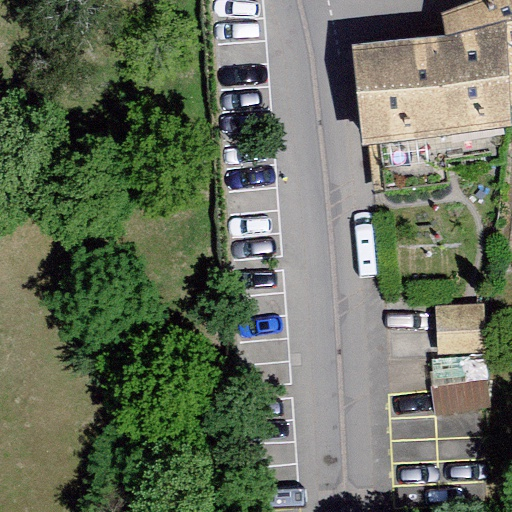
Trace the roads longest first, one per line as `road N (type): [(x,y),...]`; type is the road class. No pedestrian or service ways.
road 1 (residential): [(290,29),(325,511)]
road 2 (residential): [(290,29),(410,0)]
